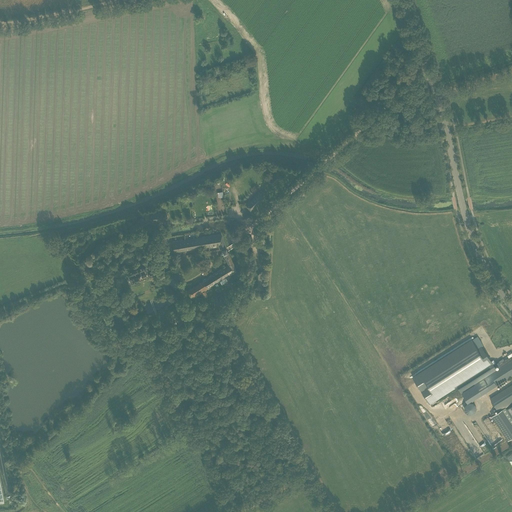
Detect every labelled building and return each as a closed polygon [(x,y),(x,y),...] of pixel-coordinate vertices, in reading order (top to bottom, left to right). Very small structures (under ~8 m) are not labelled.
[(277,171),(267,181),(273,188),(276,185),(275,184),(279,179),(281,181),(284,178),(277,171)] [(250,210),(264,197),(258,192),(254,196),(255,198),(251,202),(249,200),(245,205),(250,210)] [(161,212),(150,214),(151,222),(168,219),(166,213),(161,214),(161,212)] [(221,250),(226,248),(221,234),(198,238),(199,247),(219,244),(221,250)] [(184,240),(186,250),(199,247),(198,238),(184,240)] [(174,252),(186,250),(184,240),(172,242),(174,252)] [(233,262),(227,251),(223,253),(228,265),(233,262)] [(228,265),(225,266),(230,275),(236,271),(233,262),(228,265)] [(223,279),(230,275),(225,266),(218,270),(223,279)] [(217,283),(223,279),(218,270),(211,275),(217,283)] [(263,271),(255,271),(254,290),(262,290),(263,271)] [(211,275),(206,278),(208,282),(209,281),(212,286),(217,283),(211,275)] [(203,281),(196,285),(197,288),(200,286),(203,291),(208,289),(208,288),(212,286),(209,281),(208,282),(206,278),(202,280),(203,281)] [(197,288),(196,285),(187,291),(191,298),(203,291),(200,286),(197,288)] [(186,311),(175,317),(180,326),(191,320),(186,311)] [(478,336),(472,340),(477,348),(481,346),(483,345),(478,336)] [(492,362),(481,346),(477,348),(472,340),(472,339),(414,377),(430,403),(456,385),(460,391),(496,369),(492,362)] [(499,367),(474,383),(481,395),(511,375),(511,359),(502,366),(499,367)] [(511,384),(490,399),(499,412),(500,411),(504,408),(511,419),(511,384)] [(466,404),(465,406),(464,408),(464,410),(465,411),(466,413),(468,414),(470,414),(472,414),(474,413),(475,412),(476,410),(477,409),(477,407),(476,405),(475,404),(473,403),(471,402),(469,402),(467,403),(466,404)] [(499,412),(491,416),(508,441),(511,437),(511,419),(504,408),(500,411),(499,412)]
